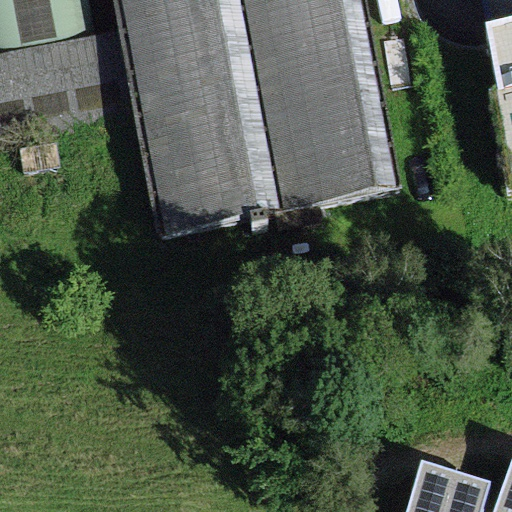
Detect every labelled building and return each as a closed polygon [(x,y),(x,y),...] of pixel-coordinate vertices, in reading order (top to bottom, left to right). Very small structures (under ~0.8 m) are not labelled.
[(0,65),(0,147),(131,123),(115,40),(76,47),(67,0),(0,0),(0,1),(12,63),(0,65)] [(395,192),(358,0),(109,0),(155,237),(395,192)] [(511,0),(480,0),(486,27),(511,22),(511,0)] [(511,22),(486,27),(511,143),(511,22)] [(484,511),(492,486),(423,465),(408,511),(484,511)] [(511,511),(511,467),(496,511),(511,511)]
